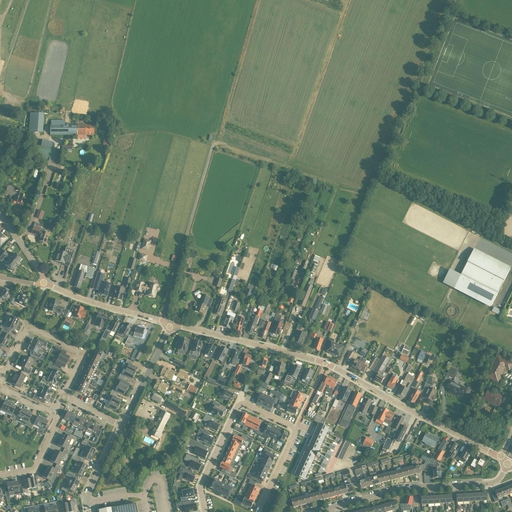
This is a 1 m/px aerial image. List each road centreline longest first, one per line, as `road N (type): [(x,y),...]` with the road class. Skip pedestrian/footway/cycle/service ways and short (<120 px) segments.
road 1 (unclassified): [(500,457),(325,363),(169,327)]
road 2 (track): [(366,192),(449,0)]
road 3 (residential): [(313,511),(405,487),(492,483),(507,468)]
road 4 (track): [(161,321),(213,140)]
road 5 (residential): [(205,511),(200,486),(237,405),(295,428)]
road 6 (residential): [(61,395),(82,354),(26,327),(0,380)]
road 7 (track): [(217,141),(366,192)]
road 8 (track): [(258,0),(212,144)]
road 9 (unclassified): [(169,327),(42,284)]
